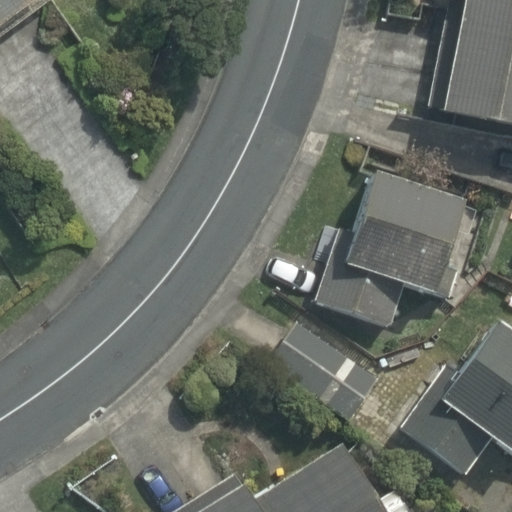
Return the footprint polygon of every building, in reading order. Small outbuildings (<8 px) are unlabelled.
[(0,0),(0,51),(60,5),(56,0),(0,0)] [(511,146),(511,0),(457,0),(453,23),(437,20),(422,114),(456,120),(453,137),(511,146)] [(445,318),(476,219),(384,191),(368,242),(336,232),(309,319),(402,348),(414,308),(445,318)] [(511,466),(511,343),(475,320),(400,436),(488,492),(507,463),(511,466)] [(385,382),(297,334),(266,393),(354,440),(385,382)] [(395,511),(360,457),(273,511),(270,511),(248,477),(194,511),(395,511)]
